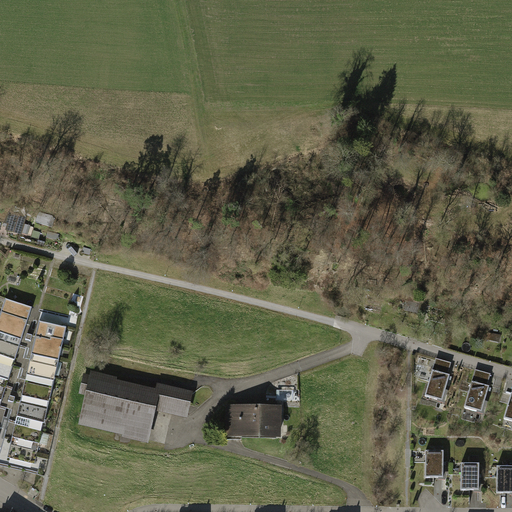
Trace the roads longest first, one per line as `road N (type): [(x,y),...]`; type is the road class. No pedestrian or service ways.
road 1 (residential): [(359,510),(345,485),(197,432),(199,412),(218,395),(356,344),(364,332)]
road 2 (track): [(364,332),(0,241)]
road 3 (residential): [(511,373),(364,332)]
road 4 (track): [(206,145),(177,0)]
